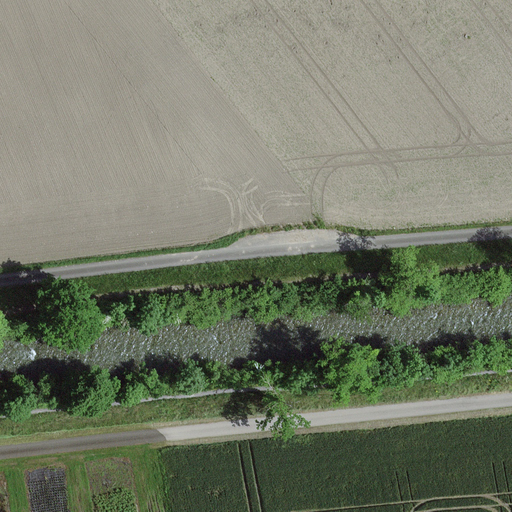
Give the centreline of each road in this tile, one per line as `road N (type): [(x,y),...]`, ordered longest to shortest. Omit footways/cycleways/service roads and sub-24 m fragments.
road 1 (unclassified): [(0,281),(511,231)]
road 2 (track): [(511,400),(0,450)]
